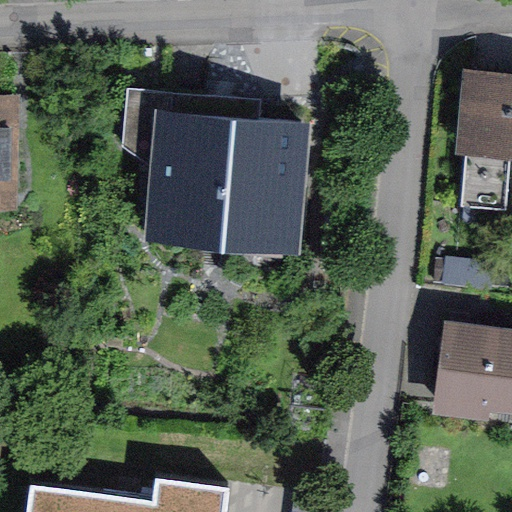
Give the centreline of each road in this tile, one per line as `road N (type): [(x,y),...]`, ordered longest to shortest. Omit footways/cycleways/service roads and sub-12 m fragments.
road 1 (residential): [(354,511),(418,6)]
road 2 (residential): [(0,21),(418,6)]
